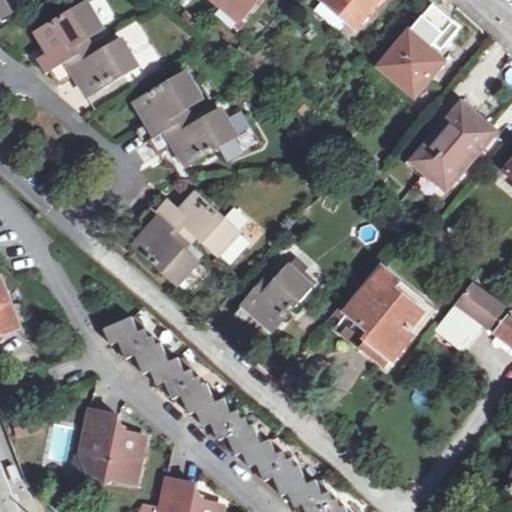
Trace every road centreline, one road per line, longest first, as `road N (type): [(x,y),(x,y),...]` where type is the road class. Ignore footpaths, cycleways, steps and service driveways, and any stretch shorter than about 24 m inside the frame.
road 1 (residential): [(402,511),(83,238)]
road 2 (residential): [(272,511),(79,337),(0,208)]
road 3 (residential): [(83,238),(118,200),(120,165),(20,82),(0,85)]
